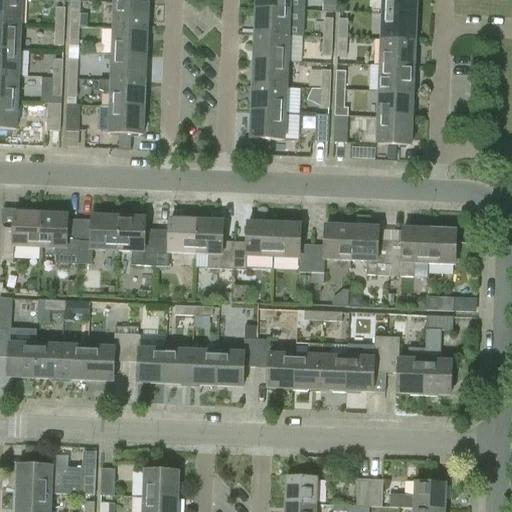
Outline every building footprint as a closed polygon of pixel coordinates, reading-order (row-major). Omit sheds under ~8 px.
[(21,0),(0,0),(0,25),(21,26),(21,0)] [(257,0),(257,8),(291,10),(291,0),(257,0)] [(322,0),(322,16),(335,17),(336,0),(322,0)] [(383,0),(383,14),(417,16),(417,0),(383,0)] [(80,3),(72,3),(71,27),(79,28),(80,3)] [(149,5),(115,3),(114,29),(148,31),(149,5)] [(291,10),(257,8),(256,35),(290,37),(291,10)] [(65,9),(56,9),(55,27),(64,28),(65,9)] [(417,16),(383,14),(382,40),(416,42),(417,16)] [(333,21),(324,20),(323,38),(332,38),(333,21)] [(348,21),(339,21),(338,38),(347,39),(348,21)] [(21,26),(0,25),(0,51),(20,52),(21,26)] [(54,47),(63,48),(64,28),(55,27),(54,47)] [(70,48),(79,48),(79,28),(71,27),(70,48)] [(148,31),(114,29),(113,56),(147,57),(148,31)] [(290,37),(256,35),(255,61),(288,63),(290,37)] [(322,58),(332,58),(332,38),(323,38),(322,58)] [(337,59),(346,59),(347,39),(338,38),(337,59)] [(416,42),(382,40),(381,66),(415,68),(416,42)] [(20,52),(0,51),(0,77),(19,78),(20,52)] [(147,57),(113,56),(112,82),(145,83),(147,57)] [(63,62),(54,61),(53,79),(62,80),(63,62)] [(288,63),(255,61),(254,87),(287,88),(288,63)] [(78,62),(69,62),(68,80),(77,81),(78,62)] [(415,68),(381,66),(380,92),(414,94),(415,68)] [(331,73),(322,72),(321,90),(330,90),(331,73)] [(345,72),(338,72),(337,90),(345,91),(345,72)] [(19,78),(0,77),(0,103),(18,104),(19,78)] [(52,99),(61,99),(62,80),(53,79),(52,99)] [(67,100),(76,100),(77,81),(68,80),(67,100)] [(111,108),(144,109),(145,83),(112,82),(112,83),(99,82),(99,93),(107,95),(111,95),(111,108)] [(287,88),(254,87),(253,113),(286,115),(287,88)] [(320,110),(329,110),(330,90),(321,90),(320,110)] [(349,109),(344,109),(345,91),(337,90),(336,116),(349,117),(349,109)] [(379,118),(413,120),(414,94),(380,92),(379,118)] [(18,104),(0,103),(0,129),(16,131),(18,104)] [(47,132),(60,133),(61,106),(48,105),(47,132)] [(80,107),(67,106),(66,133),(79,133),(80,107)] [(144,109),(111,108),(110,135),(143,136),(144,109)] [(286,115),(253,113),(251,140),(285,142),(286,115)] [(316,143),(328,143),(330,117),(317,116),(316,143)] [(348,144),(349,118),(349,117),(336,116),(335,144),(348,144)] [(413,120),(379,118),(378,145),(412,147),(413,120)] [(14,261),(14,247),(40,249),(41,215),(15,214),(14,227),(2,227),(1,261),(14,261)] [(68,216),(41,215),(40,249),(55,249),(55,266),(78,267),(79,237),(67,237),(68,216)] [(91,238),(79,237),(78,267),(79,267),(79,266),(91,266),(91,250),(118,252),(119,218),(92,217),(91,238)] [(119,218),(118,252),(132,252),(131,268),(156,269),(157,240),(145,240),(146,220),(119,218)] [(196,255),(197,222),(170,221),(169,241),(157,240),(156,269),(168,269),(169,254),(196,255)] [(197,222),(196,255),(209,255),(208,271),(234,272),(235,245),(222,244),(223,223),(197,222)] [(273,258),(275,225),(248,223),(247,245),(235,245),(234,272),(247,273),(247,257),(273,258)] [(275,225),(273,258),(300,259),(299,275),(311,276),(313,247),(300,247),(301,226),(275,225)] [(350,261),(352,228),(326,227),(325,247),(313,247),(311,276),(311,285),(324,286),(324,260),(350,261)] [(352,228),(350,261),(367,262),(366,278),(389,278),(390,242),(378,241),(379,229),(352,228)] [(428,264),(430,231),(403,230),(403,242),(390,242),(389,278),(414,279),(415,264),(428,264)] [(430,231),(428,264),(455,265),(457,232),(430,231)] [(67,297),(77,297),(77,296),(77,283),(68,283),(67,296),(67,297)] [(361,306),(362,295),(351,294),(350,305),(361,306)] [(415,309),(426,310),(427,297),(419,297),(415,301),(415,309)] [(427,310),(454,312),(454,298),(428,297),(427,310)] [(0,321),(11,322),(12,300),(0,299),(0,321)] [(64,302),(45,301),(45,322),(61,323),(62,312),(64,313),(64,302)] [(83,314),(84,303),(64,302),(64,313),(83,314)] [(194,308),(175,307),(175,317),(194,318),(194,308)] [(212,319),(213,309),(194,308),(194,318),(212,319)] [(323,322),(324,314),(298,314),(297,326),(304,326),(304,322),(323,322)] [(343,323),(343,315),(324,314),(323,322),(343,323)] [(454,318),(427,316),(425,361),(424,395),(451,396),(452,362),(441,362),(442,331),(453,331),(454,318)] [(218,352),(217,386),(244,387),(245,367),(257,367),(258,342),(258,328),(245,328),(244,353),(218,352)] [(0,357),(9,357),(9,378),(35,379),(37,345),(10,344),(11,330),(0,329),(0,357)] [(89,347),(87,381),(114,382),(115,362),(127,362),(128,329),(115,329),(115,348),(89,347)] [(165,384),(166,350),(153,350),(153,342),(140,341),(140,337),(138,337),(138,330),(128,329),(127,362),(139,363),(138,383),(165,384)] [(348,347),(347,391),(373,393),(374,372),(386,372),(388,339),(374,339),(374,348),(348,347)] [(425,361),(399,360),(400,340),(388,339),(386,372),(399,373),(398,393),(424,395),(425,361)] [(294,389),(296,356),(270,355),(271,343),(258,342),(257,367),(270,368),(269,388),(294,389)] [(37,345),(35,379),(61,380),(63,346),(37,345)] [(63,346),(61,380),(87,381),(89,347),(63,346)] [(296,356),(294,389),(321,390),(322,347),(308,346),(308,356),(296,356)] [(347,391),(348,347),(348,358),(332,357),(332,347),(322,347),(321,390),(347,391)] [(166,350),(165,384),(191,385),(192,351),(166,350)] [(217,386),(218,352),(192,351),(191,385),(217,386)] [(25,447),(25,459),(32,459),(37,455),(37,448),(25,447)] [(96,470),(82,470),(52,469),(19,467),(18,494),(51,495),(51,496),(81,497),(95,497),(96,470)] [(115,471),(102,471),(101,498),(114,498),(115,471)] [(144,499),(178,501),(179,474),(145,472),(144,499)] [(285,505),(317,506),(318,479),(286,478),(285,505)] [(356,508),(364,508),(369,508),(370,481),(357,481),(356,508)] [(383,482),(370,481),(369,508),(370,508),(382,509),(383,482)] [(414,483),(414,497),(390,496),(390,509),(413,510),(444,511),(446,485),(414,483)] [(16,511),(50,511),(51,496),(51,495),(18,494),(16,511)] [(177,511),(178,501),(144,499),(143,511),(177,511)]
